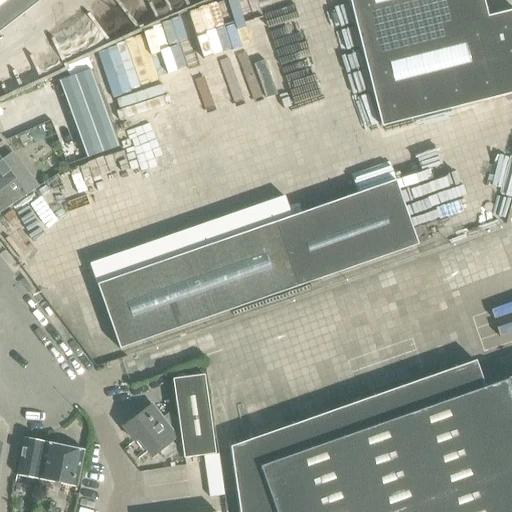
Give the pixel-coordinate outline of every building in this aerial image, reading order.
[(0,0),(0,30),(39,0),(0,0)] [(347,0),(380,127),(511,93),(511,10),(486,17),(481,0),(347,0)] [(70,77),(59,81),(86,158),(117,147),(92,77),(89,70),(70,77)] [(0,141),(0,153),(2,156),(15,148),(7,137),(0,141)] [(66,164),(77,160),(69,137),(58,141),(66,164)] [(0,162),(0,211),(35,189),(20,170),(10,156),(1,163),(0,162)] [(115,350),(412,246),(414,246),(391,181),(92,285),(115,350)] [(511,511),(511,378),(483,389),(474,361),(228,447),(238,511),(511,511)] [(203,375),(171,380),(183,458),(202,455),(214,454),(203,375)] [(151,408),(123,429),(134,442),(138,439),(151,456),(158,451),(164,459),(177,450),(171,441),(174,439),(151,408)] [(15,477),(37,481),(44,444),(22,440),(15,477)] [(84,452),(44,444),(37,481),(77,489),(84,452)] [(214,454),(202,455),(208,497),(223,495),(217,453),(214,454)]
